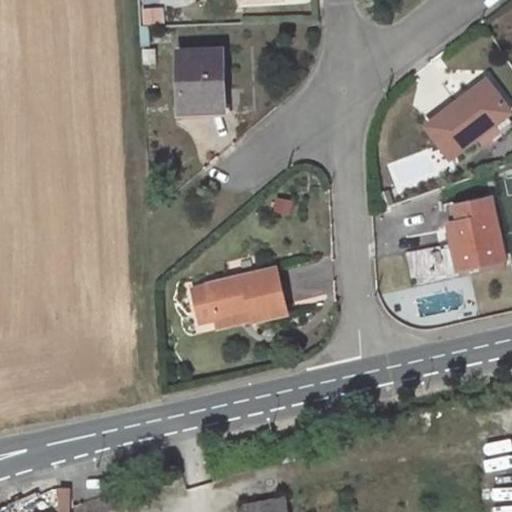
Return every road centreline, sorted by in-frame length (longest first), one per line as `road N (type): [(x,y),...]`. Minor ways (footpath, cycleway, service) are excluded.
road 1 (secondary): [(361,374),(25,450)]
road 2 (residential): [(347,81),(361,374)]
road 3 (secondary): [(511,339),(361,374)]
road 4 (residential): [(237,173),(347,81)]
road 5 (residential): [(347,81),(462,0)]
